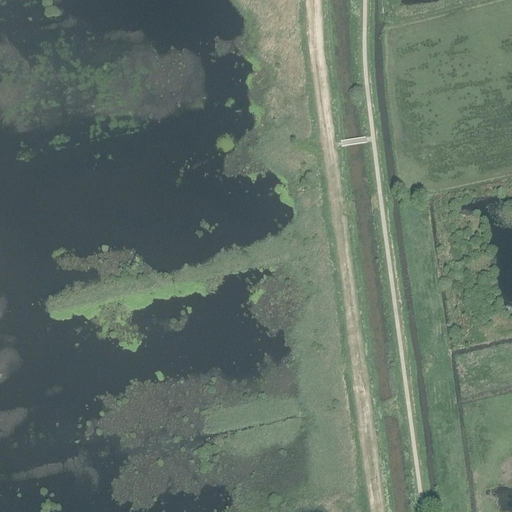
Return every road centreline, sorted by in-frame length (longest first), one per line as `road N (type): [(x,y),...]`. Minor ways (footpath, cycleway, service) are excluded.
road 1 (track): [(379,511),(329,146)]
road 2 (track): [(329,146),(314,0)]
